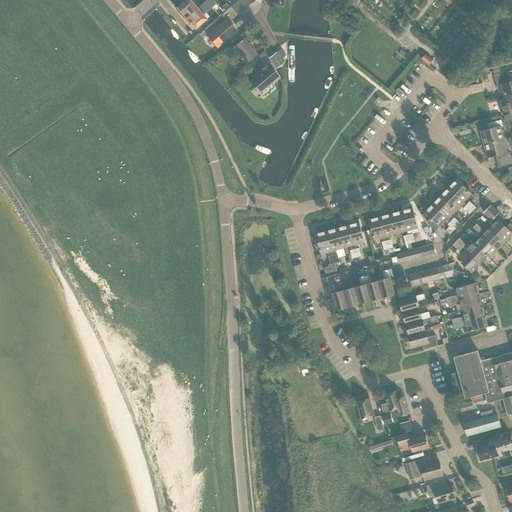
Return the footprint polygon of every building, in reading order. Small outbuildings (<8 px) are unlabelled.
[(184,0),(176,8),(185,18),(197,8),(190,0),(184,0)] [(185,18),(195,29),(207,19),(203,15),(216,3),(213,0),(206,0),(197,8),(185,18)] [(241,0),(237,0),(235,2),(242,10),(247,6),(241,0)] [(237,14),(242,10),(235,2),(231,6),(237,14)] [(229,22),(237,14),(230,6),(220,15),(224,19),(206,35),(217,47),(236,30),(229,22)] [(247,62),(257,54),(243,39),(241,41),(240,40),(239,41),(240,42),(233,47),(247,62)] [(281,49),(276,53),(276,52),(268,58),(276,68),(283,62),(280,57),(285,53),(281,49)] [(265,56),(261,52),(256,57),(260,61),(265,56)] [(428,64),(432,60),(425,54),(421,59),(428,64)] [(258,92),(278,76),(268,64),(257,73),(259,75),(250,82),(258,92)] [(502,91),(504,97),(511,95),(511,81),(509,83),(506,70),(511,68),(511,65),(493,71),(498,92),(502,91)] [(511,95),(504,97),(501,98),(504,98),(506,104),(502,105),(506,122),(511,120),(511,95)] [(433,98),(421,117),(429,122),(441,104),(433,98)] [(495,99),(484,103),(488,112),(499,108),(495,99)] [(401,124),(408,127),(412,120),(405,116),(401,124)] [(482,137),(484,144),(506,139),(506,138),(504,139),(501,126),(503,126),(501,120),(487,123),(488,129),(479,131),(479,132),(480,132),(482,136),(481,137),(482,137)] [(391,155),(397,160),(420,131),(413,126),(391,155)] [(359,153),(372,133),(364,128),(351,149),(359,153)] [(484,144),(483,144),(483,145),(484,145),(487,158),(495,155),(498,167),(511,163),(511,162),(509,152),(507,152),(504,140),(506,139),(484,144)] [(382,147),(387,151),(392,146),(387,142),(382,147)] [(357,166),(363,158),(358,154),(352,162),(357,166)] [(447,187),(448,188),(463,202),(471,194),(474,197),(474,196),(461,184),(460,183),(455,178),(456,180),(449,188),(447,186),(447,187)] [(463,202),(448,188),(441,196),(440,194),(439,195),(441,196),(456,210),(460,205),(463,208),(463,209),(469,214),(472,211),(466,205),(463,202)] [(459,213),(456,210),(441,196),(433,204),(432,202),(457,227),(460,223),(454,218),(451,215),(455,210),(458,213),(459,213)] [(466,205),(472,211),(476,207),(475,207),(469,202),(470,201),(469,201),(466,205)] [(454,230),(457,227),(432,202),(431,203),(433,204),(426,212),(424,210),(424,211),(428,215),(429,215),(430,217),(443,229),(440,226),(444,221),(448,224),(447,225),(453,230),(454,230)] [(490,227),(490,228),(505,242),(511,234),(511,232),(495,217),(498,213),(490,205),(483,212),(495,223),(491,227),(488,224),(487,224),(490,227)] [(407,231),(408,235),(407,231),(417,228),(418,232),(419,232),(414,214),(414,215),(414,213),(412,206),(411,206),(412,209),(402,211),(407,231)] [(396,234),(407,231),(402,211),(401,209),(401,211),(391,214),(396,234),(397,238),(397,237),(396,234)] [(390,235),(396,234),(391,214),(390,212),(390,214),(380,217),(380,215),(379,215),(388,249),(393,247),(390,240),(391,240),(391,239),(390,235)] [(385,250),(388,249),(379,215),(380,217),(369,220),(369,218),(368,218),(370,224),(371,226),(375,243),(376,243),(375,239),(381,238),(382,242),(384,250),(385,250)] [(353,245),(364,242),(365,246),(361,229),(360,227),(358,221),(359,223),(348,225),(348,223),(347,224),(348,226),(353,245)] [(473,227),(482,236),(497,250),(504,242),(506,243),(505,242),(490,228),(485,232),(482,229),(482,230),(476,224),(477,224),(476,224),(473,227)] [(357,257),(354,249),(353,245),(348,226),(337,228),(337,226),(336,227),(337,229),(342,248),(343,252),(344,252),(343,248),(353,245),(354,249),(350,250),(352,258),(357,257)] [(497,250),(482,236),(473,227),(470,230),(470,231),(470,230),(476,236),(479,233),(482,236),(475,244),(489,258),(497,250),(498,251),(499,251),(497,250)] [(326,231),(335,263),(339,262),(337,254),(336,250),(342,248),(337,229),(327,231),(326,229),(325,229),(326,232),(326,231)] [(326,231),(326,232),(316,234),(315,232),(316,239),(317,239),(317,241),(321,254),(322,258),(321,254),(327,252),(328,256),(329,256),(331,264),(330,264),(335,263),(326,231)] [(480,264),(487,256),(490,260),(491,259),(489,258),(475,244),(470,239),(473,242),(468,247),(465,244),(459,238),(456,241),(462,247),(465,250),(480,264)] [(462,247),(456,241),(453,245),(459,250),(459,251),(459,250),(462,253),(458,258),(454,255),(467,268),(469,269),(468,269),(473,274),(474,273),(472,272),(479,264),(481,266),(481,265),(480,264),(465,250),(462,247)] [(433,244),(426,246),(428,255),(436,253),(433,244)] [(428,255),(426,246),(420,247),(422,257),(428,255)] [(416,258),(422,257),(420,247),(414,249),(416,258)] [(416,258),(414,249),(408,250),(411,260),(416,258)] [(408,250),(402,252),(405,261),(411,260),(408,250)] [(405,261),(402,252),(396,253),(399,263),(405,261)] [(443,266),(446,277),(452,276),(451,274),(455,273),(452,262),(442,265),(443,266)] [(336,267),(335,263),(330,264),(328,265),(329,266),(331,272),(337,271),(336,267)] [(437,267),(440,278),(446,277),(443,266),(437,267)] [(440,279),(440,278),(437,267),(431,269),(434,280),(440,279)] [(382,297),(382,298),(383,297),(394,294),(390,277),(393,276),(391,269),(382,271),(383,271),(385,279),(378,281),(382,297)] [(426,270),(429,282),(434,280),(431,269),(426,270)] [(429,282),(426,270),(420,272),(423,283),(429,282)] [(420,272),(414,273),(417,285),(423,283),(420,272)] [(417,285),(414,273),(408,275),(411,286),(417,285)] [(364,276),(371,301),(371,300),(382,297),(378,281),(371,283),(369,275),(370,275),(364,276)] [(361,285),(355,287),(359,304),(360,304),(360,303),(371,300),(371,301),(364,276),(359,277),(359,278),(361,285)] [(406,287),(403,276),(396,278),(399,289),(406,287)] [(346,281),(341,282),(348,307),(359,304),(355,287),(348,289),(346,281)] [(348,307),(341,282),(336,284),(338,292),(331,293),(336,310),(347,307),(348,307)] [(446,298),(447,302),(455,300),(479,293),(476,283),(478,283),(478,282),(471,284),(469,284),(456,288),(452,289),(452,290),(456,289),(458,294),(454,296),(446,298)] [(407,296),(405,288),(396,290),(398,298),(407,296)] [(455,300),(447,302),(448,307),(448,306),(456,304),(456,305),(460,304),(462,309),(458,311),(462,310),(484,304),(483,304),(482,304),(479,294),(481,293),(479,293),(455,300)] [(402,312),(419,307),(417,301),(425,299),(424,294),(416,296),(399,300),(402,312)] [(484,304),(462,310),(464,316),(460,317),(459,317),(460,318),(452,320),(452,319),(453,324),(484,315),(482,305),(484,304)] [(421,314),(419,307),(402,312),(405,323),(405,324),(430,317),(428,312),(421,314)] [(486,314),(484,315),(453,324),(454,328),(462,326),(466,325),(468,331),(464,332),(464,333),(481,328),(483,327),(489,326),(489,325),(487,326),(485,316),(487,315),(486,314)] [(431,322),(430,317),(405,324),(406,324),(409,335),(408,335),(425,331),(423,324),(431,322)] [(425,331),(408,335),(409,336),(409,335),(412,347),(422,344),(423,349),(438,345),(435,335),(427,338),(425,331)] [(346,351),(352,349),(348,340),(342,342),(346,351)] [(480,361),(478,350),(453,357),(458,372),(450,374),(455,394),(463,392),(465,398),(484,393),(487,403),(503,399),(507,415),(511,413),(511,351),(499,355),(499,356),(494,358),(493,357),(480,361)] [(384,394),(387,403),(381,405),(383,412),(389,411),(397,409),(399,417),(410,413),(406,402),(400,403),(397,390),(384,394)] [(361,419),(374,415),(369,398),(356,401),(361,419)] [(457,410),(473,405),(472,401),(456,406),(457,410)] [(500,426),(497,414),(493,415),(491,410),(480,413),(482,418),(463,423),(467,436),(500,426)] [(377,430),(384,429),(380,415),(374,417),(377,430)] [(411,420),(405,422),(403,422),(400,423),(402,433),(413,430),(411,420)] [(492,436),(493,442),(477,447),(480,459),(497,455),(496,448),(508,444),(511,442),(511,441),(509,431),(492,436)] [(409,439),(408,433),(396,436),(399,446),(410,444),(412,452),(429,447),(425,434),(409,439)] [(393,445),(391,439),(368,446),(370,452),(393,445)] [(424,455),(422,452),(401,458),(402,461),(424,455)] [(424,480),(443,475),(439,460),(426,464),(424,458),(405,463),(410,479),(423,475),(424,480)] [(403,466),(397,464),(394,470),(400,473),(403,466)] [(511,469),(510,465),(501,467),(501,468),(503,473),(503,474),(511,471),(511,469)] [(451,485),(446,486),(445,480),(425,485),(425,486),(427,491),(427,493),(428,495),(429,496),(431,497),(433,498),(435,497),(436,496),(438,503),(455,498),(451,485)]
